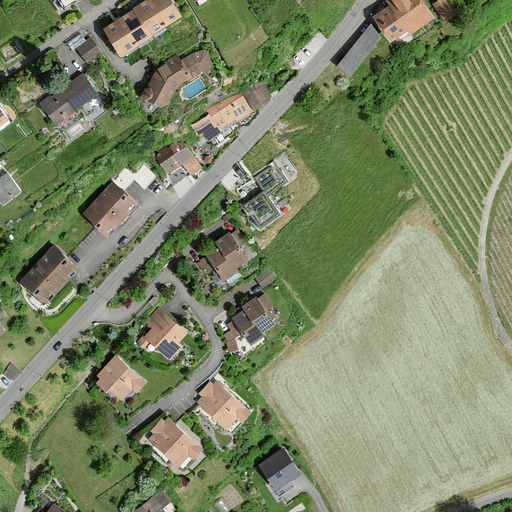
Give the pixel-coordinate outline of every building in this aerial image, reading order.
[(51,0),(59,12),(77,1),(76,0),(51,0)] [(176,0),(148,0),(137,8),(155,35),(186,14),(176,0)] [(392,5),(375,17),(391,41),(408,29),(411,33),(434,17),(421,0),(391,0),(390,2),(392,5)] [(445,0),(441,0),(434,5),(444,21),(454,14),(445,0)] [(155,35),(137,8),(107,29),(125,56),(155,35)] [(368,20),(340,64),(355,73),(382,29),(368,20)] [(100,52),(90,39),(78,48),(88,62),(100,52)] [(181,60),(178,56),(157,69),(147,88),(145,90),(142,95),(144,100),(149,102),(151,102),(160,106),(167,103),(178,85),(200,72),(210,69),(212,65),(208,52),(203,50),(191,54),(181,60)] [(43,104),(60,126),(101,94),(84,72),(43,104)] [(261,82),(244,92),(254,110),(270,97),(261,82)] [(209,140),(251,111),(241,94),(208,109),(211,114),(192,126),(199,136),(203,134),(206,138),(207,137),(209,140)] [(0,128),(10,121),(0,107),(0,128)] [(200,160),(186,138),(157,156),(170,178),(200,160)] [(134,171),(128,166),(118,177),(125,183),(134,174),(145,185),(157,172),(144,160),(134,171)] [(275,164),(255,178),(264,191),(242,206),(250,218),(253,216),(260,227),(279,215),(266,197),(288,182),(275,164)] [(24,191),(8,172),(0,178),(0,197),(6,205),(24,191)] [(115,180),(85,213),(111,236),(141,203),(115,180)] [(231,236),(229,234),(216,243),(218,246),(207,254),(208,256),(201,261),(208,272),(216,267),(225,281),(238,272),(235,269),(247,261),(238,247),(245,242),(238,232),(231,236)] [(56,243),(23,280),(50,305),(83,268),(56,243)] [(269,267),(256,276),(264,287),(275,279),(273,276),(275,275),(269,267)] [(258,300),(256,298),(243,307),(245,310),(233,318),(235,320),(228,325),(231,330),(224,335),(228,340),(230,351),(238,350),(235,337),(242,332),(252,345),(265,336),(262,333),(274,325),(264,312),(272,306),(264,296),(258,300)] [(159,307),(145,322),(152,328),(145,337),(172,361),(184,347),(180,343),(189,333),(159,307)] [(116,354),(98,374),(102,378),(98,382),(110,392),(113,388),(125,398),(134,388),(140,393),(149,382),(116,354)] [(203,397),(198,403),(229,429),(240,417),(247,423),(256,412),(218,380),(214,385),(210,381),(199,394),(203,397)] [(155,434),(150,440),(181,466),(191,454),(198,459),(207,448),(169,417),(166,421),(162,418),(151,431),(155,434)] [(283,446),(261,462),(276,483),(299,468),(283,446)] [(162,489),(134,511),(169,511),(166,507),(172,502),(162,489)] [(66,511),(55,503),(47,511),(66,511)]
